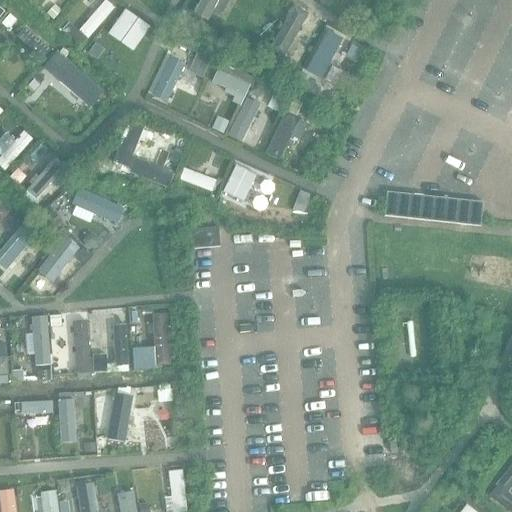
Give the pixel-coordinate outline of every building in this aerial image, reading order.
[(201,0),(195,14),(208,20),(213,10),(221,13),(227,0),(226,0),(201,0)] [(251,0),(238,25),(247,31),(264,0),(251,0)] [(36,7),(55,23),(61,16),(49,5),(47,7),(41,1),(36,7)] [(87,39),(114,9),(106,1),(78,32),(69,24),(63,31),(80,46),(86,39),(87,39)] [(282,56),(306,13),(291,4),(285,16),(288,17),(270,49),(282,56)] [(50,50),(24,28),(17,37),(42,59),(50,50)] [(511,33),(503,29),(472,89),(501,104),(511,82),(511,33)] [(132,69),(103,44),(95,53),(124,78),(132,69)] [(197,54),(189,73),(203,78),(210,60),(197,54)] [(321,54),(318,62),(338,68),(341,60),(321,54)] [(101,91),(61,57),(47,72),(88,107),(101,91)] [(171,60),(153,97),(166,103),(179,77),(182,78),(184,75),(180,73),(184,66),(171,60)] [(338,75),(316,64),(312,72),(306,69),(300,80),(307,83),(306,85),(310,87),(311,85),(318,88),(317,90),(329,97),(336,83),(334,83),(338,75)] [(252,89),(256,80),(238,71),(237,73),(223,67),(219,74),(217,72),(213,82),(227,89),(224,94),(230,97),(233,92),(236,94),(232,102),(240,106),(249,88),(252,89)] [(275,92),(267,107),(278,113),(286,97),(275,92)] [(241,143),(259,106),(247,100),(229,137),(241,143)] [(285,114),(265,155),(279,161),(291,136),(299,140),(306,125),(299,122),(299,121),(285,114)] [(129,124),(113,163),(127,169),(143,130),(129,124)] [(0,167),(5,172),(32,140),(23,133),(15,142),(6,134),(0,140),(0,155),(2,157),(0,159),(0,167)] [(129,174),(168,189),(173,175),(135,159),(129,174)] [(55,161),(27,192),(36,200),(63,169),(55,161)] [(236,161),(221,197),(233,202),(245,172),(254,176),(257,169),(236,161)] [(216,182),(184,170),(180,180),(212,192),(216,182)] [(108,203),(72,187),(67,200),(103,216),(108,203)] [(300,192),(293,211),(304,213),(310,196),(300,192)] [(386,193),(384,214),(383,217),(479,228),(481,204),(386,193)] [(9,214),(0,206),(0,205),(1,205),(0,203),(0,221),(1,223),(9,214)] [(21,228),(0,252),(0,269),(2,272),(20,251),(23,253),(27,249),(24,246),(32,238),(21,228)] [(63,244),(43,270),(53,278),(73,252),(63,244)] [(153,316),(156,367),(170,366),(167,315),(153,316)] [(49,362),(46,317),(33,318),(34,322),(27,322),(28,335),(35,334),(35,342),(25,342),(26,364),(49,362)] [(73,323),(76,368),(74,369),(74,375),(77,375),(77,378),(89,377),(88,374),(91,374),(87,322),(73,323)] [(113,326),(115,367),(128,367),(126,326),(113,326)] [(92,356),(93,373),(107,373),(107,355),(92,356)] [(7,358),(0,358),(0,384),(7,384),(7,376),(8,376),(7,358)] [(128,431),(126,409),(150,407),(151,412),(159,411),(158,407),(172,406),(171,392),(112,397),(114,412),(110,412),(111,419),(114,419),(115,432),(128,431)] [(52,400),(17,405),(19,417),(54,411),(52,400)] [(74,442),(71,408),(59,409),(61,442),(74,442)] [(511,511),(511,496),(508,493),(511,487),(511,465),(496,485),(502,490),(494,500),(509,511),(511,511)] [(186,511),(182,471),(169,473),(172,502),(168,503),(168,508),(173,507),(173,511),(186,511)] [(119,485),(124,511),(136,511),(131,483),(119,485)] [(84,492),(87,511),(99,511),(96,490),(84,492)] [(44,500),(46,511),(58,511),(56,498),(44,500)]
